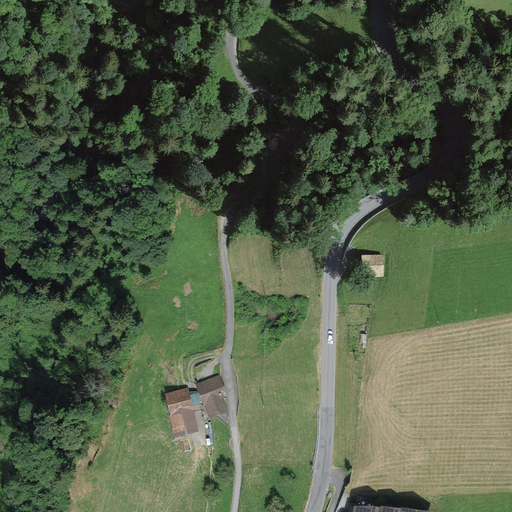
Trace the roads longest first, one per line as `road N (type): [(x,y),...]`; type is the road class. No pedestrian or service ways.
road 1 (tertiary): [(378,0),(384,35),(447,109),(456,135),(445,166),(357,211),(334,239),(317,511)]
road 2 (track): [(234,511),(224,225),(231,205),(251,192),(299,124),(291,107),(253,93),(231,66),(239,0)]
